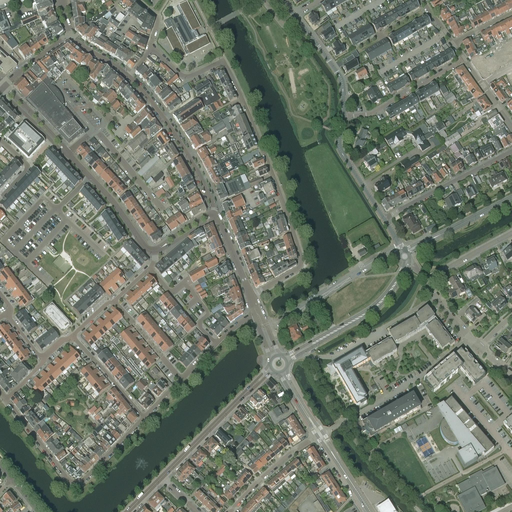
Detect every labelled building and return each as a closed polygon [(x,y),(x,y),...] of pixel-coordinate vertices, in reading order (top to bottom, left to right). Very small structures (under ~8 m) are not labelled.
[(38,14),(53,10),(52,5),(51,1),(50,0),(40,0),(34,2),(36,7),(33,8),(33,10),(36,9),(38,14)] [(130,0),(122,0),(119,4),(121,5),(122,4),(123,5),(124,5),(122,7),(124,8),(125,7),(126,7),(127,8),(124,11),(128,14),(136,4),(130,0)] [(340,6),(336,0),(332,0),(331,1),(336,9),(340,6)] [(414,0),(415,0),(410,3),(414,11),(419,8),(420,8),(414,0)] [(443,3),(445,2),(444,0),(435,0),(431,3),(434,9),(443,3)] [(495,18),(487,0),(486,1),(487,1),(484,2),(488,8),(489,11),(487,12),(491,20),(495,18)] [(488,0),(487,0),(495,18),(500,16),(496,8),(494,9),(492,6),(488,0)] [(504,13),(497,0),(494,0),(498,7),(496,8),(500,16),(504,13)] [(509,11),(505,3),(502,5),(499,0),(497,0),(504,13),(509,11)] [(327,3),(326,3),(331,11),(336,9),(331,1),(327,3)] [(196,30),(200,28),(186,2),(179,6),(176,8),(181,17),(173,21),(171,19),(169,20),(164,22),(168,30),(164,32),(179,60),(189,54),(189,55),(210,44),(205,35),(199,38),(196,30)] [(331,11),(326,3),(322,6),(326,14),(331,11)] [(405,6),(410,14),(414,11),(410,3),(405,6)] [(84,4),(72,5),(73,16),(80,14),(86,13),(84,4)] [(128,14),(127,14),(128,14),(129,13),(132,15),(131,17),(137,22),(142,27),(141,30),(142,30),(141,33),(146,35),(147,32),(150,33),(151,33),(155,21),(147,14),(145,13),(146,13),(136,4),(128,14)] [(491,20),(487,12),(485,13),(483,10),(480,4),(478,5),(487,22),(491,20)] [(487,22),(478,5),(476,6),(480,15),(478,16),(483,25),(487,22)] [(410,14),(405,6),(400,8),(405,16),(410,14)] [(445,8),(437,13),(440,17),(444,15),(444,14),(446,13),(446,14),(455,9),(457,8),(456,7),(454,9),(452,7),(449,9),(448,7),(445,9),(445,8)] [(396,11),(401,19),(405,16),(400,8),(396,11)] [(444,15),(440,17),(443,22),(451,17),(455,14),(453,12),(458,9),(457,8),(455,9),(446,14),(446,13),(444,14),(444,15)] [(471,9),(470,10),(471,12),(478,27),(483,25),(478,16),(476,18),(471,9)] [(10,28),(10,29),(3,32),(3,34),(5,33),(6,34),(8,32),(9,33),(23,27),(41,19),(55,14),(54,14),(53,10),(38,14),(13,24),(14,27),(10,28)] [(105,10),(91,19),(92,23),(93,25),(95,23),(105,16),(107,14),(105,10)] [(0,33),(3,32),(10,29),(10,28),(4,12),(1,13),(0,11),(0,33)] [(391,14),(396,22),(401,19),(396,11),(391,14)] [(470,17),(468,18),(469,21),(470,21),(474,29),(478,27),(471,12),(469,13),(470,17)] [(311,19),(309,20),(313,25),(314,24),(316,26),(318,25),(320,27),(330,20),(327,15),(320,21),(320,20),(316,15),(314,13),(309,17),(311,19)] [(55,14),(41,19),(43,24),(57,19),(55,14)] [(391,14),(386,17),(391,25),(396,22),(391,14)] [(455,17),(447,22),(449,26),(466,17),(465,15),(462,17),(459,18),(456,20),(455,17)] [(426,16),(421,19),(426,27),(431,24),(431,25),(426,16)] [(382,19),(386,27),(391,25),(386,17),(382,19)] [(466,17),(449,26),(451,30),(459,26),(458,24),(461,22),(464,21),(468,19),(466,17)] [(81,19),(74,21),(75,30),(84,25),(88,24),(92,23),(91,19),(91,18),(84,19),(81,19)] [(117,29),(120,24),(110,18),(108,21),(107,22),(107,23),(109,24),(117,29)] [(43,24),(32,30),(35,35),(39,33),(40,35),(46,32),(59,25),(57,19),(43,24)] [(377,22),(382,30),(386,27),(382,19),(377,22)] [(416,22),(421,30),(426,27),(421,19),(417,22),(417,21),(416,22)] [(95,29),(86,40),(90,43),(94,38),(99,31),(102,27),(103,25),(106,27),(109,24),(107,23),(103,20),(99,25),(97,26),(95,29)] [(511,29),(507,21),(503,23),(510,39),(511,37),(510,34),(508,31),(511,29)] [(382,30),(377,22),(372,25),(377,33),(382,30)] [(412,25),(417,33),(421,30),(416,22),(412,24),(412,25)] [(86,27),(78,33),(79,34),(82,37),(92,26),(93,25),(92,23),(88,24),(89,26),(86,27)] [(92,26),(82,37),(86,40),(95,29),(97,26),(95,23),(93,25),(92,26)] [(321,36),(320,36),(323,39),(326,42),(335,35),(330,28),(332,27),(329,23),(323,28),(326,31),(320,35),(321,36)] [(503,23),(498,26),(502,34),(504,33),(506,36),(508,40),(510,39),(503,23)] [(84,25),(75,30),(78,33),(86,27),(89,26),(88,24),(84,25)] [(100,39),(95,46),(100,48),(110,32),(113,34),(117,29),(109,24),(106,27),(100,39)] [(59,25),(46,32),(48,36),(49,35),(52,41),(63,32),(59,25)] [(94,38),(90,43),(95,46),(100,39),(106,27),(103,25),(102,27),(99,31),(94,38)] [(369,25),(364,28),(369,38),(375,35),(369,25)] [(407,27),(412,35),(417,33),(412,25),(407,27)] [(459,26),(451,30),(453,34),(464,29),(463,27),(460,28),(459,26)] [(502,34),(498,26),(494,28),(502,43),(506,41),(505,39),(503,40),(502,38),(501,38),(500,35),(502,34)] [(403,30),(407,38),(412,35),(407,27),(403,30)] [(364,28),(359,31),(364,41),(369,38),(364,28)] [(494,28),(489,30),(494,38),(496,37),(499,44),(502,43),(494,28)] [(464,29),(453,34),(455,38),(456,38),(463,34),(462,32),(465,30),(464,29)] [(407,38),(403,30),(398,33),(403,41),(407,38)] [(489,30),(485,32),(493,47),(495,46),(493,41),(492,42),(491,39),(494,38),(489,30)] [(125,37),(125,38),(126,40),(125,41),(131,45),(132,42),(137,36),(134,34),(129,31),(128,33),(125,37)] [(353,34),(359,44),(364,41),(359,31),(353,34)] [(5,35),(0,37),(12,51),(18,46),(9,33),(8,32),(6,34),(5,35)] [(48,36),(46,32),(43,34),(48,44),(52,41),(49,35),(48,36)] [(110,32),(100,48),(102,50),(105,52),(112,41),(109,39),(113,34),(110,32)] [(493,47),(485,32),(481,35),(485,43),(487,41),(489,44),(488,44),(491,48),(493,47)] [(393,35),(398,44),(403,41),(398,33),(394,35),(393,35)] [(43,34),(38,37),(43,43),(43,44),(45,47),(48,44),(43,34)] [(112,41),(105,52),(110,54),(117,44),(120,46),(125,38),(125,37),(124,36),(122,35),(120,38),(113,34),(109,39),(112,41)] [(359,44),(353,34),(348,37),(354,47),(355,40),(359,44)] [(398,44),(393,35),(389,38),(393,46),(398,44)] [(137,36),(132,42),(137,45),(138,46),(142,39),(139,38),(137,36)] [(43,43),(38,37),(34,39),(41,50),(45,47),(43,44),(43,43)] [(464,48),(482,39),(481,37),(479,38),(475,40),(472,42),(470,40),(462,44),(464,48)] [(117,44),(110,54),(115,57),(123,46),(125,41),(126,40),(125,38),(120,46),(117,44)] [(30,40),(29,41),(36,53),(41,50),(34,39),(33,40),(35,42),(32,43),(30,40)] [(137,47),(141,48),(145,50),(146,45),(148,41),(142,39),(138,46),(137,47)] [(483,41),(482,39),(464,48),(467,52),(475,48),(474,46),(477,44),(483,41)] [(386,52),(391,49),(392,49),(386,40),(381,43),(386,52)] [(36,53),(29,41),(27,43),(29,46),(27,47),(26,46),(25,47),(32,56),(33,56),(36,53)] [(69,42),(61,48),(66,54),(73,46),(69,42)] [(338,42),(333,45),(335,49),(332,51),(336,57),(346,51),(342,45),(341,46),(338,42)] [(375,46),(381,55),(386,52),(381,43),(375,46)] [(476,50),(475,48),(467,52),(469,56),(486,47),(485,45),(476,50)] [(73,46),(66,54),(69,58),(77,50),(73,46)] [(123,46),(115,57),(120,60),(126,51),(127,49),(123,46)] [(375,46),(370,49),(376,58),(381,55),(375,46)] [(32,56),(25,47),(22,49),(29,58),(32,56)] [(487,50),(486,47),(469,56),(471,60),(479,56),(478,54),(481,53),(487,50)] [(493,50),(496,56),(502,53),(499,47),(493,50)] [(66,54),(61,48),(58,50),(70,65),(72,62),(73,62),(69,58),(66,54)] [(29,58),(22,49),(18,51),(25,61),(29,58)] [(376,58),(370,49),(365,52),(370,61),(376,58)] [(0,70),(6,76),(17,66),(1,51),(0,50),(0,70)] [(54,53),(51,55),(64,71),(65,70),(70,65),(58,50),(54,53)] [(69,58),(73,62),(72,62),(78,68),(80,65),(87,57),(77,50),(69,58)] [(450,50),(446,53),(450,61),(455,58),(450,50)] [(126,51),(120,60),(124,63),(131,54),(128,52),(126,51)] [(131,54),(124,63),(127,65),(131,60),(132,60),(135,56),(138,53),(136,51),(133,55),(131,54)] [(439,53),(435,56),(436,59),(441,67),(446,64),(441,56),(439,53)] [(446,53),(441,56),(446,64),(450,61),(446,53)] [(64,71),(51,55),(48,58),(61,75),(64,71)] [(131,60),(127,65),(132,70),(137,64),(140,60),(135,56),(132,60),(131,60)] [(343,67),(347,73),(359,66),(352,56),(345,60),(347,64),(343,67)] [(504,56),(500,58),(503,65),(508,63),(504,56)] [(92,60),(87,57),(80,65),(83,67),(83,68),(84,69),(83,72),(86,74),(89,71),(89,70),(86,67),(92,60)] [(61,75),(48,58),(44,61),(58,78),(61,75)] [(150,71),(154,66),(155,64),(151,61),(148,58),(141,66),(135,73),(142,79),(143,79),(150,71)] [(479,58),(472,63),(475,67),(482,63),(479,58)] [(500,58),(495,60),(498,67),(503,65),(500,58)] [(436,59),(432,61),(436,70),(437,70),(436,69),(441,67),(436,59)] [(99,64),(92,60),(86,67),(89,70),(89,71),(92,73),(92,74),(91,73),(91,74),(92,74),(99,64)] [(44,61),(41,63),(50,75),(51,74),(53,76),(55,78),(57,80),(58,78),(44,61)] [(432,61),(427,64),(432,72),(436,70),(432,61)] [(71,75),(78,68),(72,62),(70,65),(65,70),(66,72),(67,73),(68,74),(70,74),(71,75)] [(50,79),(53,76),(51,74),(50,75),(41,63),(39,64),(37,66),(43,72),(44,74),(45,75),(46,76),(47,77),(50,79)] [(374,71),(371,65),(370,66),(369,63),(363,67),(364,69),(355,75),(357,78),(356,78),(356,79),(357,81),(358,81),(359,81),(364,79),(365,81),(368,79),(365,74),(369,71),(367,68),(368,68),(370,73),(374,71)] [(482,63),(475,67),(478,71),(484,66),(482,63)] [(92,74),(91,74),(88,76),(94,82),(97,79),(105,67),(99,64),(92,74)] [(427,64),(422,67),(427,75),(431,72),(432,73),(432,72),(427,64)] [(43,72),(37,66),(30,71),(36,77),(39,74),(40,75),(43,72)] [(484,66),(478,71),(481,75),(487,70),(484,66)] [(105,67),(97,79),(99,80),(102,77),(104,79),(110,70),(105,67)] [(422,67),(418,70),(422,78),(427,75),(422,67)] [(462,67),(453,72),(454,74),(456,73),(457,75),(458,76),(466,72),(465,72),(466,71),(465,70),(464,70),(462,67)] [(219,80),(227,77),(224,72),(222,73),(220,70),(214,73),(215,77),(217,76),(219,80)] [(418,70),(413,72),(418,81),(418,80),(422,78),(418,70)] [(487,70),(481,75),(484,79),(490,75),(487,70)] [(36,77),(30,71),(27,74),(35,82),(39,86),(42,83),(39,79),(37,78),(36,77)] [(106,88),(116,75),(111,71),(101,84),(106,88)] [(150,71),(143,79),(145,82),(153,74),(152,74),(153,74),(150,71)] [(413,72),(408,75),(413,83),(418,81),(413,72)] [(457,75),(454,78),(457,83),(461,80),(465,78),(467,76),(467,77),(469,76),(468,75),(468,74),(467,73),(466,73),(466,72),(458,76),(457,75)] [(154,75),(153,74),(145,82),(148,85),(157,75),(156,73),(154,75)] [(35,82),(27,74),(24,77),(33,85),(35,82)] [(38,77),(37,78),(39,79),(42,83),(47,77),(46,76),(45,75),(44,74),(40,79),(38,77)] [(116,75),(106,88),(102,92),(100,91),(93,99),(98,103),(102,98),(105,95),(106,95),(110,91),(120,79),(116,75)] [(157,75),(148,85),(150,87),(151,89),(163,76),(162,75),(158,79),(156,76),(158,75),(157,75)] [(164,86),(163,85),(154,93),(158,97),(172,85),(172,84),(178,79),(175,75),(172,78),(165,83),(166,84),(164,86)] [(163,76),(151,89),(152,90),(154,93),(163,85),(163,84),(161,82),(165,78),(163,76)] [(461,80),(457,83),(460,87),(464,84),(471,80),(471,79),(471,78),(470,78),(469,76),(467,77),(467,76),(465,78),(461,80)] [(35,91),(31,96),(27,100),(34,107),(69,144),(84,131),(63,106),(64,105),(64,104),(64,102),(63,101),(63,100),(62,98),(62,97),(61,96),(61,95),(60,94),(59,92),(58,91),(57,90),(56,89),(55,88),(54,88),(53,87),(52,86),(50,86),(53,82),(50,79),(47,77),(42,83),(39,86),(35,82),(33,85),(31,87),(35,91)] [(227,77),(219,80),(221,83),(218,84),(219,87),(229,82),(227,77)] [(405,77),(400,80),(405,88),(410,85),(405,77)] [(22,79),(18,83),(31,96),(35,91),(31,87),(22,79)] [(105,95),(102,98),(107,102),(124,83),(120,79),(110,91),(106,95),(105,95)] [(493,92),(505,84),(501,79),(490,87),(493,92)] [(405,88),(400,80),(396,83),(401,91),(405,88)] [(463,88),(461,90),(462,91),(464,90),(465,89),(466,88),(466,89),(467,88),(467,89),(470,87),(470,86),(473,85),(474,84),(473,83),(473,82),(473,81),(472,81),(471,80),(464,84),(464,85),(465,86),(463,88)] [(220,100),(217,95),(216,96),(207,82),(206,83),(194,90),(198,97),(203,93),(204,95),(199,98),(201,100),(200,101),(202,103),(203,103),(206,107),(213,104),(215,102),(216,103),(220,100)] [(229,82),(219,87),(220,87),(222,86),(225,92),(232,88),(229,82)] [(31,96),(18,83),(14,87),(27,100),(31,96)] [(128,87),(124,83),(107,102),(110,105),(115,100),(115,101),(117,97),(120,95),(128,87)] [(401,91),(396,83),(391,85),(396,93),(401,91)] [(174,94),(163,103),(167,108),(188,93),(192,91),(187,84),(183,88),(186,94),(180,98),(179,97),(182,94),(180,92),(182,91),(181,89),(174,94)] [(434,84),(429,86),(434,95),(436,97),(441,95),(439,92),(434,84)] [(505,84),(493,92),(496,96),(502,91),(501,89),(503,87),(504,88),(507,86),(505,84)] [(172,85),(158,97),(163,103),(174,94),(181,89),(177,91),(172,85)] [(396,93),(391,85),(386,88),(391,96),(396,93)] [(425,89),(430,97),(434,95),(429,86),(429,87),(425,89)] [(128,87),(120,95),(124,99),(132,91),(128,87)] [(504,93),(502,91),(496,96),(499,100),(511,90),(511,89),(511,87),(508,89),(506,91),(506,92),(504,93)] [(234,93),(232,88),(225,92),(227,97),(234,93)] [(376,88),(367,94),(373,105),(383,99),(376,88)] [(467,96),(465,98),(466,99),(466,100),(469,98),(477,94),(477,93),(480,92),(480,91),(479,90),(478,90),(477,88),(469,92),(466,94),(467,96)] [(420,92),(425,100),(430,97),(425,89),(420,92)] [(511,90),(499,100),(502,104),(508,99),(506,97),(509,95),(509,96),(511,94),(511,90)] [(132,91),(124,99),(127,102),(124,104),(125,105),(127,103),(136,95),(132,91)] [(425,100),(420,92),(415,95),(420,103),(425,100)] [(466,100),(460,103),(463,107),(469,103),(468,101),(473,98),(475,100),(483,96),(482,95),(482,94),(481,94),(480,92),(477,93),(477,94),(469,98),(466,100)] [(190,99),(188,93),(167,108),(170,113),(181,105),(190,99)] [(237,99),(234,93),(227,97),(230,102),(237,99)] [(446,102),(454,96),(451,93),(444,98),(446,102)] [(138,98),(136,95),(127,103),(129,106),(129,107),(131,109),(132,109),(140,101),(138,98)] [(413,96),(409,99),(413,107),(418,104),(413,96)] [(454,96),(446,102),(449,105),(450,105),(456,101),(456,100),(454,96)] [(472,113),(487,103),(484,98),(477,103),(474,105),(476,108),(473,109),(470,111),(472,113)] [(413,107),(409,99),(408,99),(409,99),(404,102),(409,110),(413,107)] [(1,100),(0,101),(0,108),(15,122),(19,117),(16,114),(7,106),(1,100)] [(119,104),(115,101),(115,100),(110,105),(111,105),(110,108),(116,113),(121,106),(119,104)] [(140,101),(132,109),(133,109),(135,111),(143,104),(140,101)] [(180,126),(193,117),(204,109),(199,102),(194,101),(173,116),(180,126)] [(215,102),(213,104),(216,111),(217,110),(221,108),(219,104),(217,105),(216,103),(215,102)] [(399,104),(404,112),(409,110),(404,102),(399,104)] [(487,103),(472,113),(469,115),(468,116),(467,115),(465,117),(462,119),(462,118),(457,122),(459,124),(464,121),(466,119),(469,118),(468,117),(470,116),(470,117),(478,112),(480,114),(483,112),(484,112),(491,108),(487,103)] [(145,107),(143,104),(135,111),(137,114),(145,107)] [(399,104),(395,107),(399,115),(404,112),(399,104)] [(123,108),(121,106),(116,113),(123,119),(128,113),(126,111),(125,110),(123,108)] [(232,110),(228,112),(230,117),(228,118),(230,122),(235,119),(243,116),(239,107),(232,110)] [(395,107),(390,110),(390,109),(395,118),(399,115),(395,107)] [(15,122),(0,108),(0,118),(4,122),(6,124),(9,127),(10,128),(15,122)] [(151,115),(147,109),(133,122),(138,127),(137,128),(138,127),(151,115)] [(390,109),(385,112),(390,121),(395,118),(390,109)] [(485,124),(489,122),(488,121),(497,115),(495,111),(483,118),(484,119),(480,121),(483,126),(485,125),(485,124)] [(155,119),(151,115),(138,127),(137,128),(141,132),(155,119)] [(237,122),(235,123),(236,124),(246,120),(244,116),(243,116),(235,119),(237,122)] [(496,117),(489,122),(485,124),(485,125),(490,132),(493,130),(493,132),(500,128),(499,127),(502,125),(503,124),(498,116),(496,117)] [(198,125),(193,117),(180,126),(185,133),(198,125)] [(203,133),(200,135),(203,140),(193,146),(195,150),(203,146),(202,146),(206,144),(211,141),(211,139),(210,137),(214,133),(215,135),(226,128),(227,131),(227,132),(228,135),(233,132),(229,123),(230,122),(228,118),(228,117),(206,131),(203,133)] [(159,125),(155,120),(144,131),(143,130),(141,133),(133,140),(127,146),(133,152),(139,146),(141,150),(152,140),(151,138),(162,129),(159,125)] [(441,122),(434,127),(439,134),(445,129),(446,129),(441,122)] [(15,125),(4,137),(28,159),(30,159),(45,142),(45,141),(25,123),(23,123),(19,128),(15,125)] [(9,127),(6,124),(0,131),(0,133),(2,131),(4,132),(9,127)] [(240,130),(239,130),(239,132),(249,128),(248,125),(247,124),(239,127),(239,128),(240,130)] [(503,124),(502,125),(500,127),(510,146),(511,144),(511,137),(511,136),(509,137),(507,134),(506,134),(503,128),(505,127),(503,124)] [(198,125),(185,133),(188,137),(201,129),(198,125)] [(133,132),(133,131),(128,126),(124,130),(130,136),(133,132)] [(439,134),(434,127),(428,130),(430,133),(423,137),(419,130),(413,134),(403,131),(405,133),(412,135),(422,152),(430,147),(426,140),(432,136),(433,138),(436,136),(439,134)] [(133,132),(130,136),(133,140),(141,133),(141,132),(137,128),(133,131),(133,132)] [(403,131),(402,128),(385,139),(390,146),(393,144),(394,146),(403,140),(402,138),(406,136),(405,133),(403,131)] [(447,139),(446,138),(441,141),(447,148),(450,147),(449,146),(461,138),(459,136),(465,132),(463,128),(459,130),(456,132),(457,132),(447,139)] [(495,136),(496,137),(497,137),(500,135),(503,140),(501,141),(505,149),(510,146),(500,128),(493,132),(495,136)] [(203,133),(201,129),(188,137),(190,141),(200,135),(203,133)] [(436,136),(441,141),(446,138),(447,137),(444,132),(446,131),(445,129),(436,136)] [(362,130),(355,147),(361,150),(366,138),(369,139),(370,136),(366,134),(367,132),(362,130)] [(496,137),(495,136),(492,137),(489,133),(484,136),(485,136),(486,138),(488,141),(491,140),(494,145),(497,152),(502,150),(496,137)] [(149,155),(152,158),(157,153),(158,153),(163,148),(162,147),(169,142),(164,134),(156,138),(159,142),(152,146),(146,152),(149,155)] [(203,140),(200,135),(190,141),(193,146),(203,140)] [(252,136),(244,139),(242,140),(244,144),(254,140),(252,136)] [(254,140),(244,144),(246,148),(256,144),(254,140)] [(460,151),(462,150),(458,144),(460,142),(459,141),(457,142),(450,147),(454,154),(460,151)] [(256,144),(246,148),(247,152),(257,148),(256,144)] [(162,158),(174,150),(171,145),(164,149),(166,153),(161,156),(162,158)] [(81,157),(88,150),(84,146),(77,153),(81,157)] [(207,147),(197,154),(200,158),(217,148),(216,146),(208,150),(207,147)] [(213,157),(202,163),(202,164),(206,171),(206,172),(236,157),(237,160),(240,158),(235,146),(213,157)] [(484,147),(489,157),(494,154),(490,146),(485,149),(484,147)] [(484,147),(479,150),(484,159),(489,157),(484,147)] [(217,148),(200,158),(202,163),(213,157),(211,155),(218,151),(217,148)] [(46,156),(46,157),(49,161),(57,154),(53,150),(49,154),(48,153),(46,155),(46,156)] [(92,154),(88,150),(81,157),(84,161),(92,154)] [(174,150),(162,158),(160,160),(161,161),(164,160),(169,157),(171,161),(178,156),(174,150)] [(369,158),(364,161),(368,168),(369,167),(370,170),(377,165),(375,162),(377,161),(375,157),(379,154),(375,150),(367,155),(369,158)] [(484,159),(479,150),(475,152),(476,154),(474,154),(478,162),(483,160),(484,159)] [(438,155),(435,151),(427,157),(430,160),(431,160),(438,155)] [(468,151),(466,152),(473,165),(477,163),(472,155),(470,156),(469,154),(468,151)] [(463,156),(463,157),(468,167),(473,165),(466,152),(464,153),(462,154),(463,154),(463,156)] [(57,154),(49,161),(53,165),(60,158),(57,154)] [(92,154),(84,161),(88,164),(95,157),(92,154)] [(141,169),(151,159),(148,156),(138,166),(141,169)] [(409,168),(419,161),(418,159),(416,156),(402,166),(405,170),(409,168)] [(99,161),(95,157),(88,164),(92,168),(99,161)] [(236,157),(206,172),(209,177),(212,182),(219,178),(229,173),(233,171),(236,170),(239,168),(241,167),(240,166),(237,160),(236,157)] [(60,158),(53,165),(57,169),(64,162),(60,158)] [(453,158),(451,159),(459,172),(463,169),(458,162),(456,163),(453,158)] [(176,169),(183,165),(180,159),(172,164),(176,169)] [(257,159),(248,164),(249,168),(252,166),(254,170),(265,165),(262,160),(258,161),(257,159)] [(459,172),(451,159),(449,161),(452,165),(450,167),(455,174),(459,172)] [(511,166),(508,159),(503,161),(508,170),(511,167),(511,166)] [(15,160),(11,164),(18,171),(22,167),(15,160)] [(99,161),(92,168),(95,172),(103,165),(99,161)] [(64,162),(57,169),(61,172),(68,166),(64,162)] [(18,171),(11,164),(7,168),(15,175),(18,171)] [(107,169),(103,165),(95,172),(99,176),(107,169)] [(183,165),(176,169),(179,175),(186,170),(183,165)] [(426,166),(425,165),(422,167),(423,168),(430,177),(431,176),(431,175),(433,174),(426,166)] [(446,173),(442,168),(441,165),(437,169),(444,178),(448,175),(446,173)] [(68,166),(61,172),(64,176),(72,170),(68,166)] [(15,175),(7,168),(4,172),(11,179),(15,175)] [(34,168),(31,172),(38,179),(42,175),(34,168)] [(266,168),(257,172),(260,178),(268,174),(266,168)] [(72,170),(64,176),(68,180),(75,174),(72,170)] [(182,181),(189,176),(186,170),(179,175),(182,181)] [(104,182),(112,175),(108,171),(101,178),(104,182)] [(4,172),(0,175),(7,182),(11,179),(4,172)] [(31,172),(27,176),(35,182),(38,179),(31,172)] [(431,175),(437,184),(439,182),(440,182),(442,181),(442,180),(436,172),(433,174),(431,175)] [(496,172),(494,173),(500,184),(508,180),(504,173),(499,176),(498,175),(496,172)] [(160,173),(151,182),(154,186),(156,184),(163,178),(163,175),(160,173)] [(219,178),(212,182),(213,182),(215,186),(215,187),(227,182),(225,180),(230,177),(229,175),(230,174),(229,173),(219,178)] [(500,184),(494,173),(493,174),(494,177),(494,178),(489,181),(492,188),(500,184)] [(75,174),(68,180),(72,184),(79,177),(75,174)] [(424,179),(431,187),(434,185),(428,176),(426,178),(423,174),(422,175),(424,179)] [(112,175),(104,182),(108,186),(115,179),(112,175)] [(168,178),(165,180),(170,189),(175,186),(169,175),(167,176),(168,178)] [(217,190),(215,191),(219,201),(220,202),(235,195),(235,196),(241,194),(246,191),(251,189),(251,188),(249,184),(245,175),(227,183),(227,182),(215,187),(217,190)] [(424,179),(422,175),(420,177),(420,178),(419,179),(421,181),(421,182),(427,189),(431,187),(424,179)] [(27,176),(24,179),(31,186),(35,182),(27,176)] [(189,176),(182,181),(177,184),(181,190),(181,189),(192,182),(189,176)] [(477,176),(472,179),(475,186),(481,183),(477,176)] [(79,177),(72,184),(76,188),(83,182),(79,177)] [(386,183),(388,181),(386,177),(379,181),(381,183),(374,188),(375,189),(375,191),(376,193),(378,193),(379,195),(390,188),(386,183)] [(261,178),(249,184),(251,188),(263,183),(261,178)] [(24,179),(20,183),(28,190),(31,186),(24,179)] [(115,179),(108,186),(112,190),(119,183),(115,179)] [(270,179),(258,185),(266,203),(267,203),(272,200),(277,198),(270,179)] [(413,182),(419,193),(421,192),(422,192),(423,192),(423,191),(424,191),(420,183),(417,184),(415,181),(413,182)] [(192,182),(181,189),(182,190),(183,189),(184,190),(185,189),(188,193),(195,188),(192,182)] [(419,193),(413,182),(411,183),(413,187),(410,188),(414,196),(415,196),(416,195),(417,194),(419,193)] [(20,183),(17,187),(24,194),(28,190),(20,183)] [(123,187),(119,183),(112,190),(115,194),(123,187)] [(472,189),(466,192),(470,200),(476,197),(475,194),(478,193),(473,183),(470,185),(472,189)] [(396,191),(398,194),(402,202),(403,201),(405,201),(406,201),(406,199),(407,199),(403,193),(404,192),(400,184),(398,185),(402,193),(400,194),(398,190),(396,191)] [(408,185),(406,186),(408,189),(405,191),(409,198),(410,199),(411,198),(412,197),(414,196),(410,188),(409,187),(408,184),(408,185)] [(17,187),(13,190),(21,197),(24,194),(17,187)] [(87,187),(80,193),(84,197),(91,191),(87,187)] [(123,187),(115,194),(119,198),(127,191),(123,187)] [(163,195),(165,193),(162,189),(155,194),(158,199),(163,195)] [(185,195),(182,190),(181,189),(181,190),(175,193),(179,198),(180,198),(185,195)] [(13,190),(10,194),(17,201),(21,197),(13,190)] [(402,202),(398,194),(395,196),(391,190),(389,191),(391,193),(397,205),(399,204),(400,204),(401,203),(401,202),(402,202)] [(91,191),(84,197),(87,201),(95,195),(91,191)] [(190,204),(200,198),(197,192),(187,198),(190,204)] [(455,196),(445,201),(446,205),(449,203),(452,209),(460,204),(463,202),(460,197),(457,192),(454,193),(455,196)] [(391,198),(388,200),(393,208),(394,207),(395,206),(397,205),(391,193),(389,194),(391,198)] [(10,194),(6,198),(14,205),(17,201),(10,194)] [(120,199),(124,204),(132,198),(129,194),(120,199)] [(95,195),(87,201),(91,205),(98,199),(95,195)] [(239,208),(240,208),(245,205),(240,197),(231,201),(221,205),(225,215),(239,208)] [(6,198),(3,202),(10,208),(14,205),(6,198)] [(124,204),(127,208),(135,203),(132,198),(124,204)] [(200,198),(190,204),(188,205),(185,200),(178,204),(181,210),(183,214),(190,210),(203,204),(200,198)] [(98,199),(91,205),(95,209),(102,203),(98,199)] [(388,200),(388,199),(381,203),(386,212),(393,209),(393,208),(388,200)] [(3,202),(0,204),(0,206),(7,212),(10,208),(3,202)] [(102,203),(95,209),(98,214),(106,207),(102,203)] [(127,208),(130,213),(138,207),(135,203),(127,208)] [(194,209),(190,212),(193,216),(191,218),(192,219),(202,213),(203,213),(206,212),(203,205),(194,209)] [(141,212),(138,207),(130,213),(133,217),(141,212)] [(241,213),(240,208),(239,208),(225,215),(228,221),(246,213),(245,211),(241,213)] [(109,211),(101,216),(104,221),(112,216),(109,211)] [(133,217),(136,222),(144,216),(141,212),(133,217)] [(246,213),(228,221),(229,225),(240,220),(239,219),(249,215),(248,212),(246,213)] [(271,220),(272,224),(285,220),(283,216),(282,216),(281,212),(276,214),(278,218),(274,219),(271,220)] [(176,216),(182,225),(187,221),(183,214),(180,216),(179,214),(176,216)] [(414,222),(417,220),(416,217),(412,219),(409,215),(402,219),(406,225),(407,225),(408,227),(415,223),(414,222)] [(112,216),(104,221),(107,226),(115,220),(112,216)] [(136,222),(139,226),(147,220),(144,216),(136,222)] [(176,216),(171,220),(177,228),(182,225),(176,216)] [(240,221),(240,220),(229,225),(231,229),(242,224),(241,223),(245,222),(244,219),(240,221)] [(115,220),(107,226),(110,230),(118,225),(115,220)] [(142,231),(144,230),(150,225),(147,220),(139,226),(142,231)] [(177,228),(171,220),(166,223),(171,232),(177,228)] [(285,220),(272,224),(274,228),(277,227),(286,224),(285,220)] [(415,223),(408,227),(413,234),(421,230),(419,226),(420,225),(417,220),(414,222),(415,223)] [(144,230),(147,234),(155,228),(152,223),(150,225),(144,230)] [(242,224),(231,229),(232,233),(246,227),(245,225),(246,225),(245,223),(242,225),(242,224)] [(118,225),(110,230),(113,235),(121,229),(118,225)] [(194,234),(198,240),(205,236),(214,231),(212,225),(204,229),(205,233),(203,234),(201,230),(194,234)] [(158,233),(150,239),(153,243),(154,245),(156,244),(161,240),(171,233),(166,227),(158,233)] [(246,227),(232,233),(234,237),(245,232),(244,230),(247,229),(246,227)] [(155,228),(147,234),(150,239),(158,233),(155,228)] [(279,236),(289,232),(287,228),(278,231),(275,232),(277,237),(279,236)] [(121,229),(113,235),(116,239),(124,234),(121,229)] [(245,232),(234,237),(235,241),(247,235),(246,234),(250,232),(250,230),(245,232)] [(205,236),(198,240),(195,242),(198,247),(200,246),(198,242),(207,237),(209,241),(217,237),(214,231),(205,236)] [(247,236),(247,235),(235,241),(237,244),(253,237),(253,235),(255,235),(254,233),(247,236)] [(124,234),(116,239),(119,244),(127,238),(124,234)] [(198,240),(194,234),(188,238),(195,249),(198,247),(195,242),(198,240)] [(291,240),(290,236),(282,239),(283,241),(279,242),(278,241),(274,243),(273,244),(275,246),(284,243),(291,240)] [(217,237),(209,241),(210,245),(208,246),(212,253),(222,248),(217,237)] [(253,237),(237,244),(238,247),(255,240),(254,237),(253,237)] [(188,240),(183,244),(190,252),(194,248),(188,240)] [(255,240),(238,247),(239,251),(251,246),(250,245),(256,242),(255,240)] [(294,248),(291,240),(284,243),(284,245),(279,247),(280,250),(285,247),(286,251),(294,248)] [(127,252),(134,245),(130,241),(123,248),(127,252)] [(190,252),(183,244),(179,247),(186,255),(190,252)] [(50,245),(48,247),(54,255),(57,253),(50,245)] [(134,245),(127,252),(130,256),(138,249),(134,245)] [(239,251),(242,256),(250,252),(249,251),(253,249),(253,247),(251,247),(251,246),(239,251)] [(179,247),(175,251),(182,259),(186,255),(179,247)] [(294,248),(286,251),(286,253),(283,255),(280,257),(281,259),(283,257),(295,253),(294,248)] [(141,253),(138,249),(130,256),(134,260),(141,253)] [(363,249),(357,252),(360,257),(366,254),(363,249)] [(222,250),(215,253),(217,259),(225,256),(222,250)] [(250,252),(242,256),(245,263),(247,268),(258,263),(257,261),(255,262),(254,260),(260,257),(257,250),(250,252)] [(175,251),(171,254),(177,262),(182,259),(175,251)] [(272,251),(265,254),(267,259),(275,256),(272,251)] [(141,253),(134,260),(137,264),(145,257),(141,253)] [(297,257),(295,253),(283,257),(285,260),(288,259),(289,261),(293,259),(297,257)] [(177,262),(171,254),(167,258),(173,266),(177,262)] [(204,266),(199,269),(188,275),(193,284),(205,277),(203,273),(207,271),(218,265),(215,258),(212,259),(210,255),(200,259),(200,260),(204,266)] [(149,261),(145,257),(137,264),(141,268),(149,261)] [(485,270),(483,271),(486,277),(491,274),(490,271),(497,267),(495,263),(497,262),(498,262),(498,261),(496,259),(494,257),(488,260),(487,260),(486,260),(486,261),(486,262),(487,263),(488,265),(484,267),(485,270)] [(167,258),(163,261),(169,269),(173,266),(167,258)] [(204,266),(200,260),(195,263),(199,269),(204,266)] [(163,261),(159,265),(165,273),(169,269),(163,261)] [(279,276),(271,263),(270,261),(268,262),(272,269),(270,270),(275,279),(279,276)] [(279,276),(283,274),(278,266),(276,267),(273,262),(271,263),(279,276)] [(284,266),(287,272),(293,268),(297,266),(294,262),(288,266),(287,264),(286,264),(284,266)] [(227,270),(227,271),(230,269),(228,263),(215,271),(217,275),(227,270)] [(264,266),(263,264),(261,265),(258,266),(257,264),(248,269),(249,273),(264,266)] [(284,266),(283,265),(282,264),(278,266),(283,274),(287,272),(284,266)] [(165,273),(159,265),(154,268),(161,276),(165,273)] [(267,265),(264,266),(249,273),(251,277),(261,272),(260,270),(268,267),(267,265)] [(464,273),(464,274),(464,275),(464,276),(465,276),(466,277),(467,276),(469,279),(478,274),(479,275),(482,273),(479,268),(476,269),(474,267),(465,272),(464,273)] [(0,280),(1,281),(11,273),(7,269),(0,274),(2,276),(0,277),(0,280)] [(227,271),(227,270),(217,275),(220,280),(232,273),(230,269),(227,271)] [(114,273),(124,284),(126,282),(122,278),(124,277),(117,270),(114,273)] [(261,272),(251,277),(252,281),(270,273),(269,271),(261,274),(261,272)] [(14,277),(11,273),(1,281),(2,283),(5,280),(7,283),(14,277)] [(114,273),(110,276),(117,283),(119,281),(122,286),(124,284),(114,273)] [(271,275),(270,273),(252,281),(254,285),(266,279),(265,278),(266,277),(271,275)] [(146,282),(153,290),(158,285),(148,275),(146,276),(149,280),(146,282)] [(110,276),(107,279),(117,291),(119,289),(115,285),(117,283),(110,276)] [(227,285),(235,282),(233,276),(223,282),(224,286),(227,285)] [(14,277),(7,283),(8,285),(5,287),(7,289),(17,281),(14,277)] [(266,279),(254,285),(255,288),(256,288),(257,289),(264,284),(273,279),(272,277),(270,278),(269,277),(266,279)] [(449,280),(449,281),(454,290),(449,292),(450,293),(450,292),(453,298),(453,299),(468,290),(465,285),(461,286),(459,283),(458,283),(455,277),(455,278),(450,281),(449,280)] [(107,279),(103,283),(110,290),(112,288),(115,292),(117,291),(107,279)] [(20,285),(17,281),(7,289),(8,291),(11,289),(13,291),(20,285)] [(153,290),(146,282),(143,285),(140,282),(138,284),(148,294),(153,290)] [(235,282),(227,285),(227,287),(222,289),(223,291),(226,290),(237,285),(235,282)] [(110,290),(103,283),(99,286),(110,297),(111,296),(108,292),(110,290)] [(143,299),(148,294),(138,284),(136,286),(139,289),(136,292),(143,299)] [(20,285),(13,291),(14,293),(11,295),(13,297),(23,289),(20,285)] [(219,288),(217,285),(210,291),(213,296),(217,294),(217,293),(220,291),(219,288)] [(237,285),(226,290),(226,291),(225,292),(224,292),(224,294),(228,292),(229,292),(238,288),(237,285)] [(97,286),(93,290),(100,298),(105,294),(97,286)] [(228,292),(224,294),(225,296),(228,295),(229,296),(221,300),(222,302),(240,294),(238,288),(229,292),(228,292)] [(23,289),(13,297),(14,299),(17,297),(19,299),(26,293),(23,289)] [(93,290),(89,293),(97,302),(100,298),(93,290)] [(128,293),(138,304),(143,299),(136,292),(133,295),(130,291),(128,293)] [(498,305),(502,309),(507,305),(502,299),(504,297),(500,292),(495,296),(498,299),(495,301),(498,305)] [(26,293),(19,299),(20,301),(17,303),(19,305),(29,297),(26,293)] [(97,302),(89,293),(85,297),(93,306),(97,302)] [(126,301),(128,304),(132,309),(138,304),(128,293),(126,295),(128,298),(128,299),(126,300),(126,301)] [(240,294),(222,302),(221,302),(222,304),(230,301),(232,300),(233,303),(241,300),(240,294)] [(163,305),(171,299),(167,295),(160,301),(163,305)] [(29,297),(19,305),(21,307),(24,305),(25,307),(32,302),(29,297)] [(85,297),(81,301),(89,309),(93,306),(85,297)] [(469,318),(477,312),(473,307),(480,301),(478,298),(468,307),(470,309),(465,314),(469,318)] [(171,299),(163,305),(167,309),(174,303),(171,299)] [(81,301),(77,304),(85,313),(89,309),(81,301)] [(498,305),(495,301),(491,305),(488,302),(486,304),(490,309),(492,307),(497,313),(502,309),(498,305)] [(174,303),(167,309),(170,314),(178,307),(174,303)] [(52,304),(43,313),(63,334),(72,326),(52,304)] [(85,313),(77,304),(73,308),(81,317),(85,313)] [(224,310),(227,315),(237,312),(237,313),(244,310),(243,305),(235,307),(235,306),(232,307),(231,304),(223,308),(224,310)] [(112,315),(119,322),(122,318),(112,307),(111,309),(114,313),(112,315)] [(181,311),(178,307),(170,314),(174,318),(181,311)] [(371,353),(367,355),(370,360),(373,365),(396,351),(392,345),(398,342),(403,339),(409,335),(410,336),(415,333),(414,332),(418,330),(417,329),(426,322),(427,323),(431,319),(434,316),(427,307),(416,316),(417,317),(412,320),(388,334),(392,340),(387,343),(382,346),(376,350),(375,349),(370,352),(371,353)] [(237,312),(227,315),(224,317),(230,323),(243,315),(244,310),(237,313),(237,312)] [(19,321),(27,315),(23,311),(15,317),(19,321)] [(185,315),(181,311),(174,318),(177,322),(185,315)] [(119,322),(112,315),(111,316),(107,312),(105,314),(115,325),(119,322)] [(481,316),(477,312),(469,318),(473,323),(479,318),(481,321),(486,316),(484,314),(481,316)] [(140,325),(149,318),(145,313),(136,321),(140,325)] [(115,325),(105,314),(104,315),(107,319),(105,321),(112,328),(115,325)] [(27,315),(19,321),(22,326),(30,320),(27,315)] [(185,315),(177,322),(180,326),(188,319),(185,315)] [(149,318),(140,325),(144,329),(152,322),(149,318)] [(216,324),(223,331),(229,325),(221,318),(216,324)] [(112,328),(105,321),(104,323),(100,319),(98,320),(108,331),(112,328)] [(192,323),(188,319),(180,326),(184,330),(192,323)] [(33,324),(30,320),(22,326),(25,330),(33,324)] [(108,331),(98,320),(97,322),(100,326),(98,328),(105,334),(108,331)] [(435,321),(425,328),(442,350),(449,345),(450,347),(455,343),(453,341),(451,342),(449,339),(450,339),(446,334),(445,335),(441,329),(441,328),(438,324),(437,324),(435,321)] [(152,322),(144,329),(147,333),(156,326),(152,322)] [(192,323),(184,330),(188,334),(195,328),(192,323)] [(37,328),(33,324),(25,330),(28,334),(37,328)] [(223,331),(216,324),(210,330),(217,337),(223,331)] [(0,334),(10,327),(9,325),(6,327),(4,325),(0,328),(0,334)] [(93,325),(91,327),(101,338),(105,334),(98,328),(97,329),(93,325)] [(299,325),(287,330),(289,333),(288,333),(292,341),(292,340),(294,343),(302,339),(299,333),(302,332),(303,333),(309,331),(306,325),(300,328),(299,325)] [(156,326),(147,333),(150,337),(159,330),(156,326)] [(501,351),(507,344),(511,337),(511,327),(510,326),(507,329),(511,333),(509,336),(507,338),(506,337),(505,337),(504,338),(502,339),(502,340),(496,346),(501,351)] [(10,327),(0,334),(3,339),(10,333),(9,331),(12,329),(10,327)] [(101,338),(91,327),(90,328),(93,332),(91,334),(98,341),(101,338)] [(128,332),(133,329),(131,327),(120,336),(123,340),(130,334),(128,332)] [(48,333),(55,341),(59,338),(53,330),(48,333)] [(163,334),(159,330),(150,337),(154,341),(163,334)] [(86,332),(84,333),(94,344),(98,341),(91,334),(89,336),(86,332)] [(10,333),(3,339),(6,343),(16,335),(15,333),(12,335),(10,333)] [(55,341),(48,333),(44,336),(50,344),(55,341)] [(94,344),(84,333),(82,335),(86,339),(84,341),(90,348),(94,344)] [(130,334),(123,340),(126,344),(137,334),(136,333),(132,336),(130,334)] [(139,336),(137,334),(126,344),(129,348),(136,341),(135,340),(139,336)] [(163,334),(154,341),(157,346),(166,338),(163,334)] [(16,335),(6,343),(9,347),(16,341),(15,339),(18,337),(16,335)] [(50,344),(44,336),(40,340),(46,348),(50,344)] [(170,342),(166,338),(157,346),(161,350),(170,342)] [(202,339),(194,346),(201,353),(209,346),(202,339)] [(46,348),(40,340),(35,343),(42,351),(46,348)] [(136,341),(129,348),(132,351),(144,342),(142,340),(138,343),(136,341)] [(18,344),(16,341),(9,347),(12,351),(22,343),(21,341),(18,344)] [(145,343),(144,342),(132,351),(135,355),(143,349),(141,347),(145,343)] [(173,347),(170,342),(161,350),(165,354),(173,347)] [(22,343),(12,351),(15,355),(22,349),(21,347),(24,345),(22,343)] [(510,346),(507,344),(501,351),(506,355),(511,348),(511,344),(510,346)] [(98,354),(101,351),(96,345),(92,348),(98,354)] [(201,353),(194,346),(187,354),(194,361),(201,353)] [(70,354),(76,361),(80,358),(70,347),(68,348),(72,352),(70,354)] [(143,349),(135,355),(138,359),(150,349),(148,347),(144,351),(143,349)] [(367,355),(365,356),(359,347),(343,356),(345,360),(340,362),(340,361),(327,361),(327,372),(337,372),(340,377),(340,378),(356,406),(362,403),(364,405),(366,403),(364,399),(366,397),(370,395),(364,386),(362,385),(360,386),(351,371),(352,370),(353,372),(356,370),(356,369),(355,368),(370,360),(367,355)] [(22,349),(15,355),(18,359),(29,351),(27,349),(24,352),(22,349)] [(151,351),(150,349),(138,359),(141,362),(149,356),(147,354),(151,351)] [(101,362),(110,355),(106,350),(98,358),(101,362)] [(454,359),(427,381),(426,380),(427,379),(427,378),(427,379),(424,381),(425,383),(432,391),(435,388),(437,391),(437,390),(440,388),(438,386),(441,383),(443,386),(443,385),(445,383),(446,383),(444,381),(447,379),(449,381),(449,380),(451,378),(452,378),(451,378),(454,376),(455,376),(454,375),(457,373),(458,373),(457,373),(458,371),(457,370),(459,368),(461,366),(474,382),(472,383),(472,382),(471,383),(472,383),(474,385),(474,386),(474,385),(476,384),(485,376),(484,375),(485,374),(484,374),(482,372),(482,371),(480,373),(478,370),(480,368),(479,369),(477,366),(478,366),(477,365),(475,367),(473,364),(475,363),(475,362),(475,363),(472,360),(473,360),(473,359),(470,361),(468,359),(470,357),(467,354),(468,354),(465,356),(463,353),(461,350),(460,351),(459,352),(458,353),(457,354),(455,355),(454,356),(453,357),(453,356),(453,357),(454,359)] [(29,351),(18,359),(22,363),(29,358),(27,356),(30,353),(29,351)] [(65,351),(63,353),(73,364),(76,361),(70,354),(68,356),(65,351)] [(73,364),(63,353),(61,355),(65,359),(63,361),(69,368),(73,364)] [(194,361),(187,354),(179,362),(186,369),(194,361)] [(113,359),(110,355),(101,362),(105,366),(113,359)] [(150,358),(149,356),(141,362),(144,366),(156,356),(155,355),(150,358)] [(157,358),(156,356),(144,366),(148,370),(155,364),(153,361),(157,358)] [(69,368),(63,361),(61,362),(57,358),(55,360),(66,371),(69,368)] [(113,359),(105,366),(108,370),(117,363),(113,359)] [(66,371),(55,360),(54,361),(58,365),(56,367),(62,374),(66,371)] [(83,377),(91,371),(89,369),(93,365),(92,363),(80,373),(83,377)] [(120,367),(117,363),(108,370),(111,374),(120,367)] [(13,372),(11,374),(13,376),(16,379),(19,383),(31,371),(23,364),(22,364),(20,365),(14,371),(13,371),(12,372),(13,372)] [(50,365),(48,366),(59,377),(62,374),(56,367),(54,369),(50,365)] [(59,377),(48,366),(47,368),(51,372),(49,374),(55,381),(59,377)] [(124,371),(120,367),(111,374),(115,378),(124,371)] [(92,373),(91,371),(83,377),(86,380),(98,371),(96,369),(92,373)] [(10,373),(8,371),(0,377),(0,383),(5,379),(6,378),(5,377),(10,373)] [(55,381),(49,374),(47,375),(43,371),(41,373),(52,384),(55,381)] [(99,373),(98,371),(86,380),(90,384),(97,378),(95,376),(99,373)] [(127,375),(124,371),(115,378),(118,382),(127,375)] [(52,384),(41,373),(40,374),(44,378),(42,380),(48,387),(52,384)] [(127,375),(118,382),(122,387),(130,379),(127,375)] [(97,378),(90,384),(93,388),(104,378),(103,376),(98,380),(97,378)] [(6,378),(5,379),(0,383),(0,386),(1,388),(9,381),(10,380),(9,380),(11,378),(11,377),(7,381),(6,379),(6,378)] [(9,381),(1,388),(4,391),(6,389),(6,388),(10,385),(9,384),(12,381),(11,380),(12,379),(11,378),(9,380),(10,380),(9,381)] [(48,387),(42,380),(40,382),(36,378),(34,379),(45,390),(48,387)] [(106,380),(104,378),(93,388),(96,392),(103,385),(101,384),(106,380)] [(45,390),(34,379),(33,381),(36,385),(34,387),(41,394),(45,390)] [(130,379),(122,387),(125,391),(134,384),(130,379)] [(142,380),(139,383),(145,389),(148,386),(142,380)] [(156,386),(163,393),(167,389),(165,387),(167,385),(162,380),(156,386)] [(271,380),(266,386),(271,391),(270,392),(272,394),(274,392),(273,390),(276,386),(271,380)] [(145,389),(139,383),(136,386),(142,392),(145,389)] [(6,389),(4,391),(6,393),(7,394),(16,386),(15,384),(12,387),(10,385),(6,388),(6,389)] [(103,385),(96,392),(99,395),(110,386),(109,384),(105,387),(103,385)] [(163,393),(156,386),(154,384),(149,389),(158,398),(163,393)] [(105,403),(117,393),(114,390),(107,395),(108,397),(104,401),(105,403)] [(13,403),(19,398),(18,396),(22,393),(20,391),(17,395),(11,400),(13,403)] [(256,394),(254,396),(261,403),(263,401),(264,402),(267,399),(259,391),(258,391),(256,393),(256,394)] [(117,393),(105,403),(106,405),(108,403),(110,404),(112,402),(120,396),(117,393)] [(412,393),(361,422),(363,426),(364,426),(364,427),(364,428),(364,431),(363,432),(365,431),(366,432),(367,433),(368,434),(369,434),(369,435),(371,438),(392,426),(394,429),(396,428),(394,425),(421,409),(417,403),(415,403),(414,401),(415,400),(412,393)] [(144,403),(141,406),(146,411),(152,405),(154,402),(146,394),(141,400),(144,403)] [(19,398),(13,403),(16,407),(22,402),(21,400),(25,397),(23,395),(19,398)] [(120,396),(112,402),(114,404),(109,408),(110,410),(113,408),(123,400),(120,396)] [(261,403),(254,396),(252,398),(251,398),(249,400),(249,401),(257,409),(260,406),(259,405),(261,403)] [(273,398),(270,401),(275,407),(278,404),(273,398)] [(458,444),(458,443),(463,452),(457,455),(464,468),(477,461),(475,458),(482,454),(484,456),(493,449),(451,399),(442,407),(444,409),(440,412),(445,421),(444,421),(443,422),(442,422),(442,423),(441,423),(441,424),(441,425),(440,425),(440,426),(440,427),(440,428),(440,429),(440,430),(440,431),(440,432),(441,433),(441,434),(441,435),(441,436),(442,436),(445,441),(446,442),(447,443),(448,444),(449,444),(450,444),(451,445),(452,445),(454,445),(455,445),(456,445),(457,445),(457,444),(458,444)] [(22,402),(16,407),(19,411),(27,405),(25,402),(26,401),(25,400),(22,402)] [(125,403),(123,400),(113,408),(115,411),(118,409),(125,403)] [(125,403),(118,409),(120,411),(117,413),(118,414),(128,406),(125,403)] [(27,405),(19,411),(23,416),(28,412),(26,409),(28,407),(27,405)] [(283,405),(273,412),(277,419),(288,412),(286,410),(283,405)] [(131,410),(128,406),(118,414),(118,415),(119,416),(122,414),(124,416),(131,410)] [(91,415),(97,410),(94,407),(87,413),(90,416),(91,415)] [(97,410),(91,415),(94,418),(98,415),(102,411),(100,408),(97,410)] [(237,414),(244,420),(248,415),(246,414),(248,412),(245,409),(243,411),(242,409),(238,412),(239,412),(237,414)] [(28,422),(35,416),(39,412),(37,410),(32,414),(31,412),(25,419),(28,422)] [(129,413),(128,413),(136,421),(138,418),(132,411),(130,414),(129,413)] [(256,415),(261,420),(262,421),(265,418),(259,412),(256,415)] [(50,418),(57,422),(59,417),(53,413),(50,418)] [(125,416),(124,416),(133,424),(136,421),(128,413),(126,416),(125,416)] [(36,418),(35,416),(28,422),(31,426),(37,420),(38,420),(39,418),(40,418),(41,417),(39,414),(38,416),(36,418)] [(244,420),(237,414),(236,415),(233,418),(234,420),(233,422),(236,425),(237,423),(239,425),(244,420)] [(42,416),(41,417),(40,418),(39,418),(38,420),(37,420),(31,426),(37,434),(44,427),(44,426),(41,429),(38,425),(45,419),(42,416)] [(133,424),(124,416),(123,418),(125,420),(123,422),(129,428),(133,424)] [(290,425),(296,421),(293,416),(287,420),(286,419),(284,421),(284,420),(278,424),(280,426),(285,423),(287,427),(290,425)] [(129,428),(123,422),(121,420),(119,421),(121,423),(120,425),(126,431),(129,428)] [(299,426),(296,421),(290,425),(293,430),(299,426)] [(115,423),(113,425),(123,434),(126,431),(120,425),(116,422),(115,423)] [(123,434),(113,425),(112,426),(115,430),(114,432),(120,438),(123,434)] [(299,426),(293,430),(291,431),(293,436),(302,430),(299,426)] [(44,427),(37,434),(39,437),(46,431),(48,429),(46,427),(46,428),(44,427)] [(46,431),(39,437),(42,440),(48,434),(50,432),(48,429),(46,431)] [(48,434),(42,440),(45,444),(51,437),(53,435),(52,434),(54,432),(52,430),(50,432),(48,434)] [(217,434),(215,436),(221,441),(219,443),(222,447),(225,445),(222,442),(224,441),(225,442),(230,437),(228,435),(226,437),(220,431),(219,430),(217,433),(217,434)] [(302,430),(293,436),(288,440),(291,444),(294,442),(292,439),(297,437),(299,439),(305,435),(302,430)] [(110,436),(116,442),(119,438),(111,431),(109,432),(111,434),(110,435),(110,436)] [(110,435),(107,433),(103,438),(102,437),(101,438),(102,439),(110,448),(116,442),(110,436),(110,435)] [(51,439),(45,444),(48,448),(57,441),(56,440),(59,437),(56,434),(52,438),(51,439)] [(276,441),(284,450),(288,446),(283,440),(285,438),(282,434),(279,436),(281,437),(276,441)] [(235,439),(239,444),(244,439),(240,435),(235,439)] [(94,444),(88,438),(83,443),(82,443),(84,446),(85,445),(89,450),(90,449),(90,448),(94,444)] [(110,448),(102,439),(101,438),(99,439),(101,441),(100,441),(103,444),(101,445),(108,451),(110,448)] [(212,440),(207,444),(214,450),(218,446),(212,440)] [(59,443),(57,441),(48,448),(50,451),(58,445),(59,443)] [(284,450),(276,441),(272,445),(275,447),(279,453),(284,450)] [(58,445),(50,451),(52,454),(62,447),(59,443),(58,445)] [(62,451),(55,457),(59,462),(66,456),(64,453),(67,451),(73,446),(70,443),(66,448),(64,449),(62,451)] [(108,451),(101,445),(100,443),(98,445),(100,446),(99,448),(105,454),(108,451)] [(214,450),(207,444),(203,448),(209,455),(211,456),(212,454),(211,453),(214,450)] [(64,449),(62,447),(52,454),(55,457),(62,451),(64,449)] [(275,447),(271,451),(270,451),(275,457),(279,453),(275,447)] [(105,454),(99,448),(96,451),(99,454),(96,457),(99,460),(105,454)] [(238,448),(233,454),(238,459),(244,453),(241,451),(238,448)] [(268,453),(266,454),(271,460),(275,457),(270,451),(271,451),(268,448),(266,450),(268,453)] [(313,448),(311,449),(309,450),(307,452),(307,453),(308,455),(305,457),(306,459),(310,457),(316,453),(313,448)] [(99,460),(96,457),(88,450),(87,451),(91,456),(90,457),(96,463),(99,460)] [(195,456),(202,463),(206,458),(200,451),(195,456)] [(319,457),(316,453),(310,457),(313,461),(319,457)] [(71,455),(71,454),(68,457),(70,459),(74,463),(75,462),(76,461),(71,455)] [(271,460),(266,454),(262,458),(267,464),(271,460)] [(90,457),(88,455),(87,456),(89,458),(88,460),(94,465),(96,463),(90,457)] [(80,456),(79,457),(91,469),(94,465),(88,460),(87,460),(87,459),(85,460),(80,456)] [(202,463),(195,456),(191,460),(193,463),(191,464),(196,468),(202,463)] [(91,469),(79,457),(77,459),(82,463),(81,465),(88,472),(91,469)] [(322,462),(319,457),(313,461),(316,466),(322,462)] [(262,458),(258,461),(258,462),(263,467),(267,464),(262,458)] [(255,459),(251,462),(258,471),(263,467),(258,462),(258,461),(255,459)] [(296,460),(292,464),(297,469),(300,466),(301,468),(303,467),(301,465),(296,460)] [(81,465),(76,461),(75,462),(77,464),(79,466),(78,468),(80,470),(84,474),(85,475),(88,472),(81,465)] [(258,471),(251,462),(247,466),(250,469),(255,475),(258,471)] [(318,470),(319,470),(325,467),(322,462),(316,466),(318,470)] [(187,464),(181,470),(193,482),(193,481),(189,477),(191,475),(195,479),(198,477),(193,472),(194,471),(187,464)] [(297,469),(292,464),(287,468),(292,473),(297,469)] [(223,466),(222,465),(218,468),(218,469),(223,473),(227,469),(226,468),(226,469),(223,466)] [(470,479),(457,486),(463,496),(459,498),(466,511),(476,511),(483,509),(477,498),(486,493),(485,492),(487,491),(486,489),(489,487),(491,491),(502,485),(493,467),(482,473),(481,471),(469,477),(470,479)] [(76,473),(70,468),(69,469),(68,468),(66,471),(68,473),(67,473),(72,478),(73,477),(76,473)] [(292,473),(287,468),(283,471),(290,479),(294,475),(292,473)] [(223,473),(218,469),(214,472),(215,473),(219,477),(223,473)] [(76,473),(73,477),(76,479),(81,478),(84,474),(80,470),(76,473)] [(193,482),(181,470),(175,476),(182,483),(184,482),(189,486),(193,482)] [(242,477),(248,482),(252,477),(247,473),(247,472),(245,470),(241,474),(240,475),(242,477)] [(290,479),(283,471),(279,475),(286,482),(290,479)] [(325,483),(332,478),(328,473),(321,477),(325,483)] [(286,482),(279,475),(275,478),(282,486),(286,482)] [(242,477),(238,481),(244,486),(248,482),(242,477)] [(282,486),(275,478),(271,482),(278,490),(282,486)] [(335,484),(332,478),(325,483),(328,488),(335,484)] [(244,486),(238,481),(237,483),(234,480),(232,482),(235,484),(235,485),(240,490),(244,486)] [(203,482),(196,489),(198,491),(200,488),(202,486),(203,487),(206,484),(204,483),(203,482),(203,481),(203,482)] [(278,490),(271,482),(267,485),(273,493),(278,490)] [(335,484),(328,488),(330,491),(327,493),(329,496),(330,495),(339,489),(335,484)] [(231,489),(231,488),(227,485),(223,489),(225,491),(232,498),(236,494),(231,489)] [(235,485),(231,488),(231,489),(236,494),(240,490),(235,485)] [(309,487),(305,492),(309,495),(310,496),(313,494),(309,487)] [(199,492),(194,497),(198,501),(205,493),(200,488),(198,491),(199,492)] [(263,489),(259,493),(267,500),(269,502),(272,497),(271,496),(263,489)] [(342,494),(339,489),(330,495),(330,496),(332,496),(333,495),(335,499),(342,494)] [(224,496),(223,497),(224,497),(229,502),(232,498),(225,491),(224,492),(225,494),(224,496)] [(3,505),(13,497),(10,493),(3,498),(5,501),(2,504),(0,501),(0,507),(3,505)] [(205,493),(198,501),(202,504),(209,497),(207,494),(205,493)] [(259,493),(255,497),(261,502),(263,500),(265,502),(267,500),(259,493)] [(153,498),(153,499),(159,505),(161,507),(164,504),(163,503),(165,502),(157,494),(155,496),(153,498)] [(342,494),(335,499),(339,504),(346,499),(342,494)] [(3,505),(0,507),(0,508),(1,510),(5,507),(4,507),(8,504),(10,506),(16,501),(13,497),(3,505)] [(209,497),(202,504),(206,508),(211,502),(212,502),(213,501),(209,497)] [(255,497),(252,501),(259,508),(261,506),(259,504),(261,502),(255,497)] [(159,505),(153,499),(152,499),(150,501),(148,504),(152,507),(149,509),(151,511),(155,511),(156,511),(161,507),(159,505)] [(287,501),(288,501),(287,500),(282,505),(286,509),(291,504),(290,504),(287,501)] [(252,501),(248,505),(253,510),(255,511),(259,508),(252,501)] [(211,502),(206,508),(210,511),(215,506),(214,505),(212,502),(211,502)] [(9,511),(16,511),(21,508),(18,503),(15,505),(14,504),(12,506),(13,507),(8,511),(9,511)]
